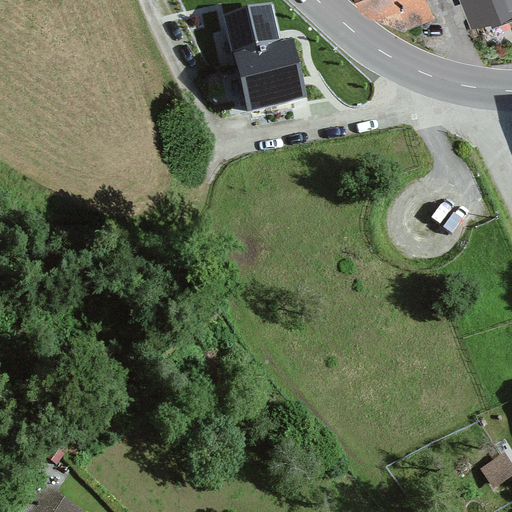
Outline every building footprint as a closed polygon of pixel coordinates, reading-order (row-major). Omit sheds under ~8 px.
[(420,0),(350,0),(355,13),(392,32),(428,18),(420,0)] [(511,0),(458,0),(470,31),(511,15),(511,0)] [(250,55),(224,62),(238,116),(294,102),(281,52),(303,46),(293,7),(241,20),(250,55)] [(495,489),(511,478),(511,464),(506,455),(483,469),(495,489)] [(67,511),(32,490),(18,511),(67,511)]
